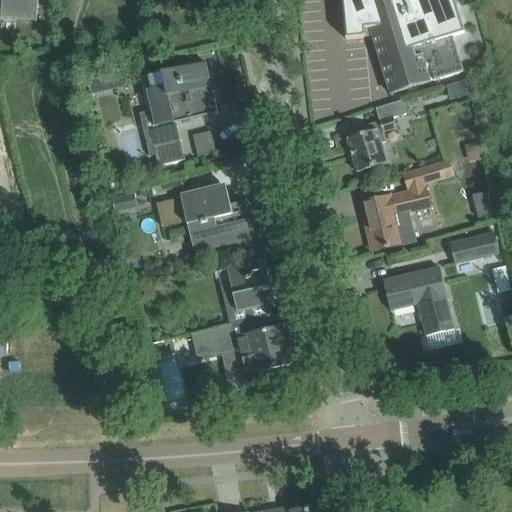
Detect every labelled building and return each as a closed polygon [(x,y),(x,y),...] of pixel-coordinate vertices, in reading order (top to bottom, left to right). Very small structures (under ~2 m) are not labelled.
[(2,0),(1,20),(37,23),(38,0),(2,0)] [(342,0),(344,20),(345,20),(347,39),(373,36),(391,95),(429,83),(424,66),(429,65),(434,81),(464,73),(453,37),(464,34),(454,0),(342,0)] [(207,63),(144,77),(153,114),(143,117),(142,114),(140,114),(148,149),(181,142),(177,122),(218,113),(207,63)] [(92,96),(121,89),(117,74),(88,81),(92,96)] [(406,114),(402,101),(376,109),(380,122),(345,133),(358,174),(388,164),(376,130),(381,128),(383,133),(397,128),(393,118),(406,114)] [(479,144),(465,147),(470,163),(483,159),(479,144)] [(390,196),(363,203),(367,220),(364,221),(371,251),(414,241),(407,214),(431,208),(425,185),(440,181),(454,177),(449,161),(403,175),(409,192),(390,197),(390,196)] [(226,187),(182,198),(156,204),(161,226),(186,220),(186,222),(190,221),(197,251),(194,252),(194,253),(259,237),(250,200),(230,205),(226,187)] [(457,265),(501,254),(496,234),(452,245),(457,265)] [(230,325),(230,326),(268,317),(271,316),(269,306),(275,304),(265,261),(256,263),(253,249),(241,253),(244,265),(216,272),(216,273),(228,271),(234,296),(225,298),(231,324),(230,325)] [(440,269),(383,282),(390,312),(419,305),(426,337),(441,333),(454,330),(446,298),(440,269)] [(271,331),(268,317),(230,326),(192,335),(199,363),(223,357),(228,380),(244,376),(246,384),(261,380),(259,373),(289,366),(281,329),(271,331)] [(179,347),(157,353),(169,401),(191,395),(179,347)]
